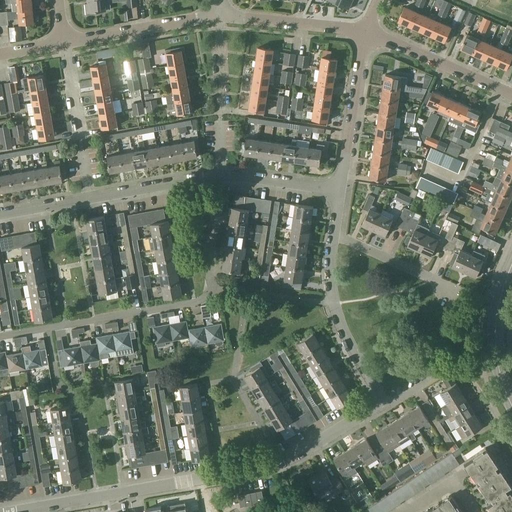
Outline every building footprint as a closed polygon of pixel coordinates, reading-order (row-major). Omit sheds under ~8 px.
[(12,3),(13,11),(18,10),(32,9),(31,0),(5,0),(6,3),(12,3)] [(87,0),(88,4),(85,4),(86,15),(97,14),(96,11),(111,9),(110,2),(109,0),(87,0)] [(327,0),(349,9),(349,8),(352,0),(327,0)] [(416,0),(415,5),(419,6),(422,8),(423,8),(426,1),(422,0),(416,0)] [(440,8),(448,11),(451,4),(444,0),(440,8)] [(416,12),(410,26),(421,31),(427,17),(420,14),(422,8),(419,6),(416,12)] [(410,26),(416,12),(405,7),(398,21),(410,26)] [(448,11),(440,8),(437,15),(445,18),(448,11)] [(461,22),(467,11),(460,8),(455,19),(461,22)] [(7,11),(8,20),(19,19),(19,24),(34,22),(32,9),(18,10),(13,11),(7,11)] [(469,12),(464,23),(471,26),(476,15),(469,12)] [(433,36),(439,22),(427,17),(421,31),(433,36)] [(483,18),(480,25),(487,28),(491,21),(483,18)] [(439,22),(433,36),(444,41),(450,27),(439,22)] [(484,35),(487,28),(480,25),(476,32),(484,35)] [(511,30),(506,28),(502,35),(510,38),(511,34),(511,30)] [(9,31),(10,40),(21,39),(20,30),(9,31)] [(472,53),(478,39),(467,34),(460,48),(472,53)] [(499,42),(507,45),(510,38),(502,35),(499,42)] [(483,58),(489,44),(478,39),(472,53),(483,58)] [(495,63),(501,49),(489,44),(483,58),(495,63)] [(184,46),(165,50),(166,53),(168,65),(183,62),(183,58),(186,57),(184,47),(184,46)] [(256,60),(271,62),(273,49),(258,47),(256,60)] [(511,54),(501,49),(495,63),(506,68),(511,55),(511,54)] [(319,69),(335,72),(337,59),(321,57),(319,69)] [(269,74),(271,62),(256,60),(254,72),(269,74)] [(183,62),(168,65),(170,77),(186,75),(183,62)] [(93,79),(108,76),(106,63),(91,66),(93,79)] [(333,84),(335,72),(319,69),(318,82),(333,84)] [(268,87),(269,74),(254,72),(252,84),(268,87)] [(385,74),(383,87),(399,90),(410,91),(411,86),(406,85),(407,77),(385,74)] [(28,77),(22,78),(25,91),(31,90),(46,87),(43,75),(28,77)] [(186,75),(170,77),(173,90),(188,87),(186,75)] [(95,91),(110,88),(108,76),(93,79),(95,91)] [(153,80),(142,82),(143,88),(154,86),(153,80)] [(331,96),(333,84),(318,82),(316,94),(331,96)] [(128,85),(129,91),(140,89),(139,83),(128,85)] [(266,99),(268,87),(252,84),(250,97),(266,99)] [(46,87),(31,90),(33,102),(48,99),(46,87)] [(173,90),(162,91),(163,97),(166,97),(167,103),(171,102),(175,102),(190,99),(188,87),(173,90)] [(397,103),(399,90),(383,87),(381,101),(397,103)] [(97,103),(113,100),(110,88),(95,91),(97,103)] [(439,109),(445,96),(433,91),(427,104),(439,109)] [(7,94),(9,107),(19,105),(17,92),(12,93),(7,94)] [(329,108),(331,96),(316,94),(314,106),(329,108)] [(451,115),(457,101),(445,96),(439,109),(451,115)] [(264,112),(266,99),(250,97),(249,109),(264,112)] [(33,102),(26,103),(29,116),(35,114),(50,112),(48,99),(33,102)] [(113,100),(97,103),(100,115),(115,113),(122,111),(120,99),(113,100)] [(156,99),(145,101),(146,107),(157,105),(156,99)] [(171,102),(167,103),(169,109),(173,109),(176,108),(177,114),(192,112),(190,99),(175,102),(171,102)] [(287,108),(288,102),(277,101),(275,113),(290,115),(291,109),(287,108)] [(395,116),(397,103),(381,101),(379,114),(395,116)] [(457,101),(451,115),(448,120),(458,125),(461,126),(469,107),(457,101)] [(327,121),(329,108),(314,106),(312,119),(327,121)] [(456,130),(461,133),(464,127),(477,133),(481,124),(476,122),(481,112),(469,107),(461,126),(458,125),(456,130)] [(50,112),(35,114),(37,127),(52,124),(50,112)] [(115,113),(100,115),(102,128),(117,125),(115,113)] [(393,129),(395,116),(379,114),(377,127),(393,129)] [(489,131),(495,133),(511,140),(511,132),(508,130),(510,125),(501,122),(494,119),(489,131)] [(178,122),(179,127),(180,135),(183,134),(182,126),(192,124),(191,120),(178,122)] [(12,131),(24,129),(23,123),(11,125),(12,131)] [(428,124),(426,123),(422,132),(429,135),(433,127),(428,124)] [(52,124),(37,127),(39,139),(54,136),(52,124)] [(311,134),(311,131),(312,126),(299,125),(299,129),(298,133),(311,134)] [(391,142),(393,129),(377,127),(375,139),(391,142)] [(24,129),(12,131),(15,144),(26,142),(24,129)] [(10,132),(0,133),(0,141),(1,150),(13,148),(12,144),(10,132)] [(511,146),(511,140),(495,133),(492,141),(502,146),(503,143),(510,146),(510,145),(511,146)] [(424,142),(429,145),(433,138),(433,137),(427,135),(424,142)] [(256,156),(259,140),(246,138),(245,142),(239,141),(238,151),(244,152),(244,154),(256,156)] [(389,155),(391,142),(375,139),(373,152),(389,155)] [(182,143),(185,159),(197,156),(194,140),(182,143)] [(269,158),(271,142),(259,140),(256,156),(269,158)] [(462,146),(451,141),(451,140),(448,147),(460,152),(462,146)] [(281,160),(284,144),(271,142),(269,158),(281,160)] [(172,161),(185,159),(182,143),(169,145),(172,161)] [(294,161),(296,146),(284,144),(281,160),(294,161)] [(309,147),(306,163),(319,165),(321,150),(324,150),(324,145),(317,144),(316,149),(309,147)] [(160,163),(172,161),(169,145),(157,147),(160,163)] [(306,163),(309,147),(296,146),(294,161),(306,163)] [(147,165),(160,163),(157,147),(144,150),(147,165)] [(432,161),(436,150),(431,147),(426,159),(432,161)] [(457,157),(460,152),(448,147),(446,152),(457,157)] [(135,168),(147,165),(144,150),(132,152),(135,168)] [(437,163),(442,152),(436,150),(432,161),(437,163)] [(122,170),(135,168),(132,152),(120,154),(122,170)] [(387,167),(389,155),(373,152),(371,165),(387,167)] [(442,166),(447,154),(442,152),(437,163),(442,166)] [(481,158),(490,161),(492,156),(483,153),(481,158)] [(110,172),(122,170),(120,154),(107,156),(110,172)] [(448,168),(453,157),(447,154),(442,166),(448,168)] [(496,156),(494,161),(501,165),(502,165),(504,160),(496,156)] [(453,171),(458,159),(453,157),(448,168),(453,171)] [(458,159),(453,171),(459,173),(464,162),(458,159)] [(47,167),(50,183),(62,181),(61,173),(66,172),(65,164),(60,165),(59,160),(54,162),(55,166),(47,167)] [(496,177),(502,179),(511,183),(511,169),(507,167),(502,165),(501,165),(494,161),(492,166),(499,169),(496,177)] [(385,180),(387,167),(371,165),(369,178),(385,180)] [(34,169),(37,185),(50,183),(47,167),(34,169)] [(25,187),(37,185),(34,169),(22,172),(25,187)] [(13,190),(25,187),(22,172),(10,174),(13,190)] [(0,191),(0,192),(13,190),(10,174),(0,175),(0,191)] [(421,190),(426,179),(421,176),(415,188),(421,190)] [(426,193),(431,181),(426,179),(421,190),(426,193)] [(485,180),(483,185),(496,191),(497,191),(511,197),(511,194),(511,183),(502,179),(499,186),(485,180)] [(505,209),(511,197),(497,191),(496,191),(483,185),(473,180),(469,189),(481,194),(483,191),(494,196),(491,203),(505,209)] [(431,195),(437,184),(431,181),(426,193),(431,195)] [(437,197),(442,186),(437,184),(431,195),(437,197)] [(442,200),(447,188),(442,186),(437,197),(442,200)] [(410,194),(409,197),(411,198),(414,199),(415,198),(418,191),(413,188),(410,194)] [(448,202),(453,191),(447,188),(442,200),(448,202)] [(453,191),(448,202),(453,205),(458,193),(453,191)] [(369,194),(363,209),(368,211),(370,208),(375,197),(369,194)] [(246,209),(247,197),(241,196),(239,208),(246,209)] [(257,211),(259,198),(253,197),(251,210),(257,211)] [(265,199),(263,212),(269,213),(271,200),(265,199)] [(486,214),(500,221),(505,209),(491,203),(486,214)] [(293,217),(311,220),(313,207),(295,204),(293,217)] [(475,205),(473,209),(480,212),(482,213),(483,208),(475,205)] [(249,210),(246,209),(239,208),(233,207),(231,207),(229,220),(247,222),(249,210)] [(157,210),(160,222),(166,221),(164,208),(157,210)] [(362,225),(374,230),(381,214),(370,208),(368,211),(362,225)] [(495,233),(500,221),(486,214),(482,213),(480,212),(473,209),(470,215),(478,218),(483,221),(481,227),(495,233)] [(151,211),(153,223),(160,222),(157,210),(151,211)] [(396,226),(401,228),(407,215),(409,212),(403,210),(402,213),(396,226)] [(413,233),(411,236),(409,236),(407,237),(405,241),(406,244),(407,245),(407,246),(419,251),(427,234),(429,230),(429,229),(418,224),(419,221),(413,218),(414,214),(409,211),(409,212),(407,215),(401,228),(413,233)] [(142,225),(148,224),(145,212),(139,213),(142,225)] [(137,226),(142,225),(139,213),(134,214),(137,226)] [(130,228),(137,226),(134,214),(128,215),(130,228)] [(385,235),(392,219),(381,214),(374,230),(378,232),(378,233),(384,236),(384,235),(385,235)] [(446,220),(452,222),(452,221),(457,224),(460,218),(449,214),(446,220)] [(88,231),(106,228),(104,216),(86,219),(88,231)] [(309,232),(311,220),(293,217),(291,229),(309,232)] [(245,235),(247,222),(229,220),(228,232),(245,235)] [(153,223),(150,224),(153,238),(170,234),(168,221),(166,221),(160,222),(153,223)] [(447,249),(453,236),(458,224),(457,224),(452,221),(452,222),(445,237),(440,235),(429,230),(427,234),(419,251),(430,256),(431,254),(434,256),(436,255),(438,250),(437,248),(434,247),(435,244),(447,249)] [(90,244),(108,241),(113,240),(112,234),(107,235),(106,228),(88,231),(90,244)] [(307,244),(309,232),(291,229),(290,241),(307,244)] [(31,245),(37,244),(35,232),(29,233),(31,245)] [(243,247),(245,235),(228,232),(226,244),(243,247)] [(25,246),(31,245),(29,233),(22,234),(25,246)] [(152,250),(155,249),(173,246),(170,234),(153,238),(150,238),(152,250)] [(492,239),(480,234),(478,240),(489,245),(492,239)] [(13,249),(20,247),(17,235),(11,236),(13,249)] [(8,250),(13,249),(11,236),(5,237),(8,250)] [(453,236),(447,249),(454,252),(449,264),(464,271),(471,254),(461,250),(455,247),(459,239),(453,236)] [(93,256),(110,253),(108,241),(90,244),(93,256)] [(305,256),(307,244),(290,241),(288,253),(305,256)] [(24,259),(42,256),(39,244),(37,244),(31,245),(25,246),(22,247),(24,259)] [(241,260),(243,247),(226,244),(224,257),(241,260)] [(155,249),(157,261),(175,258),(173,246),(155,249)] [(481,268),(479,268),(485,255),(473,250),(471,254),(464,271),(475,276),(476,275),(478,276),(480,275),(482,270),(481,268)] [(95,268),(112,265),(110,253),(93,256),(95,268)] [(303,269),(305,256),(288,253),(286,266),(303,269)] [(26,271),(44,268),(42,256),(24,259),(26,271)] [(240,272),(241,260),(224,257),(222,269),(240,272)] [(159,272),(177,269),(175,258),(157,261),(159,272)] [(112,265),(95,268),(97,280),(115,277),(112,265)] [(302,281),(303,269),(286,266),(284,279),(302,281)] [(29,284),(46,281),(44,268),(26,271),(27,273),(23,273),(24,279),(28,278),(29,284)] [(162,286),(179,282),(177,269),(159,272),(162,286)] [(137,287),(135,273),(130,274),(124,275),(126,282),(127,289),(137,287)] [(117,290),(116,283),(126,282),(124,275),(115,277),(97,280),(99,293),(117,290)] [(31,296),(48,292),(46,281),(29,284),(31,296)] [(179,282),(162,286),(164,298),(181,295),(179,282)] [(33,309),(50,305),(48,292),(31,296),(33,309)] [(0,308),(1,311),(8,310),(6,296),(1,297),(2,303),(0,303),(0,308)] [(201,306),(202,313),(203,318),(211,316),(209,304),(201,306)] [(50,305),(33,309),(35,321),(53,318),(50,305)] [(8,310),(1,311),(3,325),(11,324),(8,310)] [(180,321),(170,323),(173,340),(189,338),(187,329),(188,329),(186,320),(180,321)] [(170,323),(153,326),(156,343),(157,343),(157,347),(166,345),(165,342),(173,340),(170,323)] [(221,323),(204,326),(207,343),(215,342),(216,344),(217,346),(220,346),(222,344),(223,342),(223,341),(224,340),(221,323)] [(188,329),(187,329),(189,338),(191,346),(207,343),(204,326),(188,329)] [(130,330),(112,334),(115,351),(116,357),(134,354),(131,338),(136,337),(134,330),(130,331),(130,330)] [(96,336),(100,359),(109,358),(108,352),(115,351),(112,334),(96,336)] [(304,354),(320,345),(313,334),(297,343),(304,354)] [(80,341),(81,345),(84,363),(90,361),(91,365),(93,367),(96,367),(99,365),(100,363),(99,360),(100,359),(96,336),(96,337),(97,343),(89,344),(88,340),(80,341)] [(22,347),(23,352),(26,369),(43,366),(43,365),(49,364),(46,348),(40,349),(31,350),(30,345),(22,347)] [(81,345),(58,349),(61,367),(84,363),(81,345)] [(311,364),(326,355),(320,345),(304,354),(311,364)] [(9,372),(6,355),(6,351),(0,351),(0,369),(8,368),(9,372)] [(287,365),(291,362),(284,351),(280,354),(287,365)] [(9,372),(26,369),(23,352),(6,355),(9,372)] [(277,355),(273,358),(280,370),(284,367),(277,355)] [(317,375),(332,365),(326,355),(311,364),(317,375)] [(252,371),(244,376),(251,387),(266,378),(266,377),(269,376),(260,361),(250,367),(252,371)] [(293,375),(297,372),(291,362),(287,365),(293,375)] [(128,373),(141,371),(139,364),(127,366),(128,373)] [(324,386),(339,376),(332,365),(317,375),(324,386)] [(284,367),(280,370),(286,380),(290,377),(284,367)] [(150,389),(155,388),(154,383),(158,382),(156,370),(147,371),(150,389)] [(300,386),(304,383),(297,372),(293,375),(300,386)] [(330,397),(346,387),(339,376),(324,386),(330,397)] [(117,394),(135,392),(134,384),(139,383),(139,377),(115,381),(117,394)] [(290,377),(286,380),(292,390),(297,387),(290,377)] [(266,378),(251,387),(257,397),(272,388),(277,385),(275,380),(270,383),(266,378)] [(182,400),(199,397),(197,383),(179,386),(182,400)] [(306,396),(310,394),(304,383),(300,386),(306,396)] [(447,404),(462,394),(455,383),(440,392),(447,404)] [(272,388),(257,397),(264,408),(279,398),(276,394),(281,391),(277,385),(272,388)] [(297,387),(292,390),(299,401),(303,398),(297,387)] [(346,387),(330,397),(337,407),(352,398),(346,387)] [(21,411),(26,410),(25,404),(29,403),(27,388),(10,391),(12,399),(19,398),(21,411)] [(118,399),(116,400),(117,407),(143,403),(142,397),(136,398),(135,392),(117,394),(118,399)] [(313,407),(317,405),(310,394),(306,396),(313,407)] [(454,415),(469,406),(462,394),(447,404),(454,415)] [(184,412),(202,409),(199,397),(182,400),(184,412)] [(279,398),(264,408),(270,419),(286,409),(289,407),(286,402),(283,404),(279,398)] [(303,398),(299,401),(306,412),(310,409),(303,398)] [(433,412),(435,411),(428,400),(422,403),(429,415),(433,412)] [(143,403),(117,407),(119,415),(121,414),(122,419),(139,416),(138,411),(144,410),(143,403)] [(317,405),(313,407),(319,418),(324,415),(317,405)] [(409,412),(418,427),(429,421),(419,405),(409,412)] [(53,421),(70,418),(68,406),(51,409),(53,421)] [(475,416),(469,406),(454,415),(449,418),(451,422),(457,419),(460,425),(475,416)] [(186,424),(204,421),(202,409),(184,412),(186,424)] [(286,409),(270,419),(277,430),(279,429),(284,426),(289,422),(292,420),(286,409)] [(306,412),(304,413),(311,423),(316,420),(310,409),(306,412)] [(412,431),(418,427),(409,412),(398,419),(407,434),(411,439),(411,441),(416,438),(412,431)] [(440,423),(433,412),(429,415),(436,426),(440,423)] [(0,427),(8,426),(6,413),(0,414),(0,427)] [(304,413),(299,416),(306,426),(311,423),(304,413)] [(139,416),(122,419),(124,431),(141,428),(147,427),(146,421),(140,422),(139,416)] [(299,416),(293,419),(300,430),(306,426),(299,416)] [(455,428),(462,438),(482,426),(475,416),(460,425),(455,428)] [(55,433),(72,430),(70,418),(53,421),(55,433)] [(292,420),(289,422),(295,433),(300,430),(293,419),(292,420)] [(398,419),(387,425),(400,446),(411,439),(407,434),(398,419)] [(188,436),(206,433),(204,421),(186,424),(188,436)] [(289,422),(284,426),(290,436),(295,433),(289,422)] [(442,436),(446,433),(440,423),(436,426),(442,436)] [(386,449),(381,452),(388,463),(393,460),(389,453),(400,446),(387,425),(376,432),(386,449)] [(8,426),(0,427),(0,439),(10,437),(9,432),(12,431),(11,426),(8,426)] [(284,426),(279,429),(285,439),(290,436),(284,426)] [(141,428),(124,431),(126,443),(143,440),(142,434),(149,433),(148,427),(147,427),(141,428)] [(57,446),(75,443),(72,430),(55,433),(57,446)] [(190,449),(208,446),(206,433),(188,436),(190,449)] [(446,433),(442,436),(449,447),(453,444),(446,433)] [(0,451),(12,450),(10,437),(0,439),(0,451)] [(366,438),(355,445),(364,460),(368,466),(379,459),(383,466),(388,463),(381,452),(377,455),(366,438)] [(127,448),(124,449),(126,455),(128,455),(128,456),(129,455),(135,454),(142,453),(146,452),(143,440),(126,443),(127,448)] [(59,458),(77,455),(75,443),(57,446),(59,458)] [(345,451),(354,467),(364,460),(355,445),(345,451)] [(208,446),(190,449),(192,461),(210,458),(208,446)] [(434,453),(433,454),(436,458),(437,457),(447,451),(444,446),(434,453)] [(462,452),(458,447),(452,452),(455,457),(462,452)] [(511,487),(486,447),(464,462),(477,482),(490,502),(487,504),(492,511),(511,511),(511,493),(509,490),(511,487)] [(0,464),(15,462),(12,450),(0,451),(0,464)] [(156,464),(162,462),(160,450),(154,451),(156,464)] [(431,450),(410,463),(413,467),(415,472),(427,464),(436,458),(433,454),(431,450)] [(354,467),(345,451),(333,458),(346,479),(357,472),(354,467)] [(144,466),(150,465),(148,452),(146,452),(142,453),(144,466)] [(407,482),(415,494),(426,487),(425,486),(429,483),(430,484),(445,474),(445,473),(449,471),(459,464),(452,452),(407,482)] [(137,467),(144,466),(142,453),(135,454),(137,467)] [(132,468),(137,467),(135,454),(129,455),(132,468)] [(61,470),(79,467),(77,455),(59,458),(61,470)] [(0,477),(1,478),(6,477),(12,476),(17,475),(15,462),(0,464),(0,477)] [(410,463),(395,473),(400,481),(415,472),(413,467),(410,463)] [(79,467),(61,470),(63,483),(81,480),(79,467)] [(31,472),(33,485),(39,484),(37,471),(32,472),(31,472)] [(324,471),(309,480),(314,488),(313,489),(322,503),(324,502),(320,496),(325,492),(324,490),(329,488),(334,496),(345,489),(337,476),(330,481),(324,471)] [(27,486),(33,485),(31,472),(24,473),(27,486)] [(46,472),(41,473),(43,487),(50,485),(48,472),(46,473),(46,472)] [(18,475),(20,487),(27,486),(24,473),(18,475)] [(12,476),(6,477),(8,489),(14,488),(12,476)] [(405,500),(415,494),(407,482),(387,495),(386,495),(376,502),(365,510),(363,511),(387,511),(401,503),(405,500)] [(261,491),(238,495),(241,506),(264,502),(261,491)] [(376,502),(386,495),(384,491),(374,498),(376,502)] [(426,511),(462,511),(451,496),(431,509),(426,511)] [(365,510),(376,502),(374,498),(362,505),(365,510)] [(187,511),(186,505),(186,502),(185,502),(185,503),(169,505),(168,505),(170,511),(164,511),(162,511),(161,507),(162,507),(162,506),(148,508),(146,509),(146,510),(147,509),(147,511),(134,511),(126,511),(187,511)]
